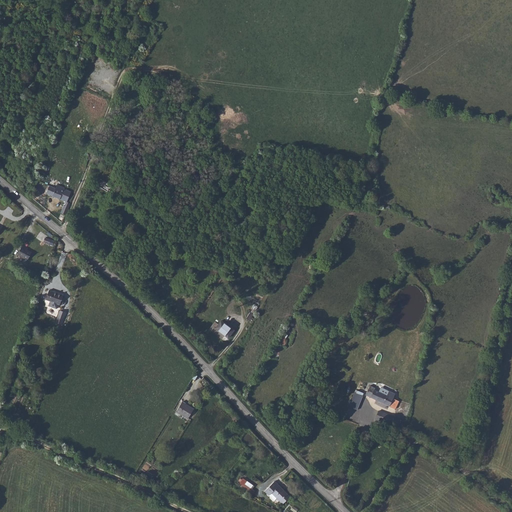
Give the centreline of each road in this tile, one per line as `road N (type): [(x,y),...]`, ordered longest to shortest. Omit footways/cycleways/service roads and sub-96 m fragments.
road 1 (tertiary): [(0,179),(195,354),(334,502)]
road 2 (track): [(0,426),(189,511)]
road 3 (track): [(511,271),(466,472)]
road 4 (track): [(363,511),(412,441),(466,472)]
